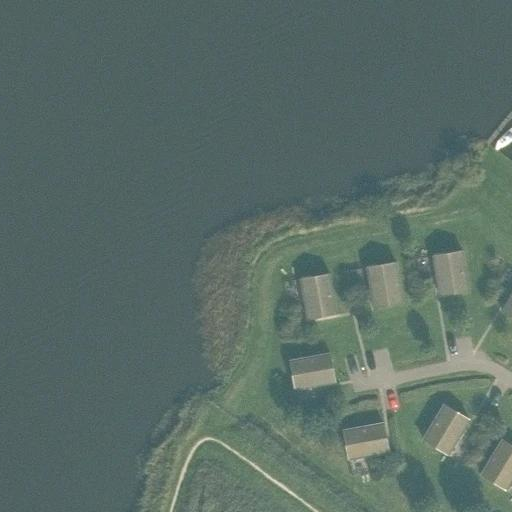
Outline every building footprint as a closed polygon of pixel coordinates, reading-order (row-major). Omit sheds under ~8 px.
[(457,258),(439,262),(446,301),(464,298),(457,258)] [(391,270),(373,274),(381,313),(399,310),(391,270)] [(325,283),(307,286),(315,325),(333,322),(325,283)] [(511,317),(511,294),(501,311),(511,317)] [(335,356),(296,363),(299,381),(338,374),(335,356)] [(467,412),(452,403),(431,437),(447,446),(467,412)] [(391,427),(352,435),(355,453),(394,445),(391,427)] [(511,468),(511,439),(509,438),(488,472),(504,482),(511,468)]
